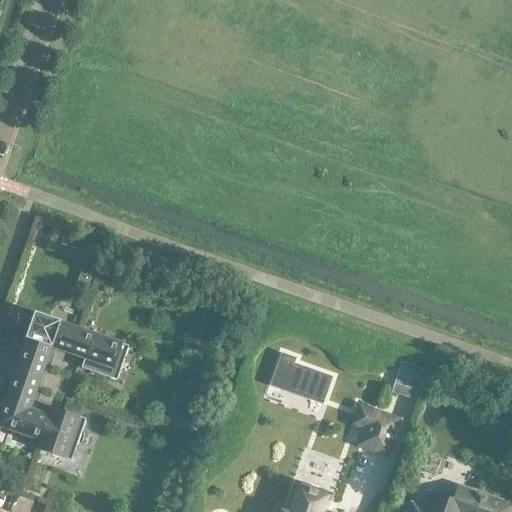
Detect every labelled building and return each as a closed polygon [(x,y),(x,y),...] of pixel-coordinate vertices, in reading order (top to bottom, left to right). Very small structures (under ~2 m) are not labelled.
[(83,264),(80,275),(93,279),(96,268),(83,264)] [(25,339),(26,339),(0,412),(0,427),(31,438),(40,413),(30,409),(51,348),(68,353),(77,328),(60,322),(60,321),(34,312),(25,339)] [(129,346),(77,328),(68,353),(84,359),(81,368),(117,381),(129,346)] [(265,387),(317,405),(326,378),(288,365),(290,360),(276,355),(265,387)] [(86,419),(53,408),(50,416),(40,413),(31,438),(41,442),(38,450),(64,459),(68,445),(76,447),(86,419)] [(401,422),(374,412),(363,445),(389,454),(401,422)] [(196,440),(180,436),(175,451),(190,456),(196,440)] [(309,490),(298,487),(292,504),(288,511),(286,511),(281,510),(280,511),(322,511),(328,497),(317,493),(317,491),(310,488),(309,490)] [(509,511),(511,507),(459,488),(454,502),(432,495),(426,511),(415,507),(411,511),(509,511)]
